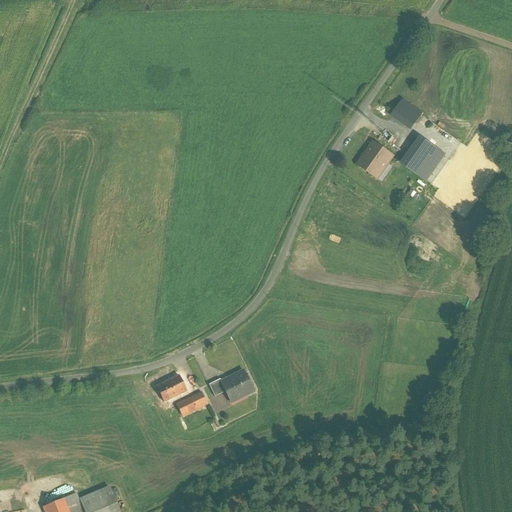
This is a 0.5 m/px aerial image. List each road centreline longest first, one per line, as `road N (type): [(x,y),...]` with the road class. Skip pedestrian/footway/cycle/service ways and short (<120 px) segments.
road 1 (unclassified): [(0,386),(158,364),(244,318),(276,271),(316,179),(439,0)]
road 2 (track): [(74,0),(0,169)]
